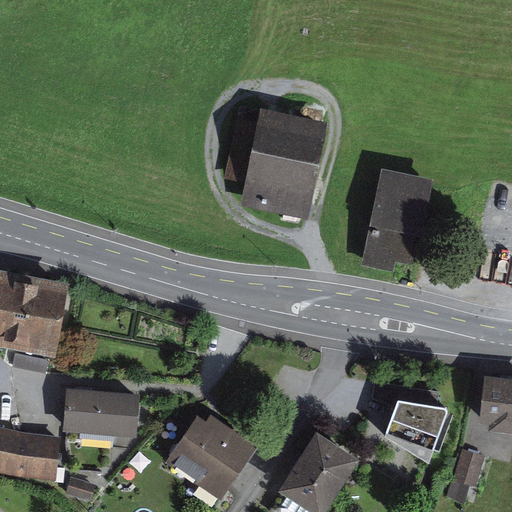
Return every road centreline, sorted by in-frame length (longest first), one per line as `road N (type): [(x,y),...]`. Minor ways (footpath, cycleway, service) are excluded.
road 1 (tertiary): [(343,323),(189,289),(0,232)]
road 2 (residential): [(245,511),(326,376),(343,323)]
road 3 (tertiary): [(511,345),(343,323)]
